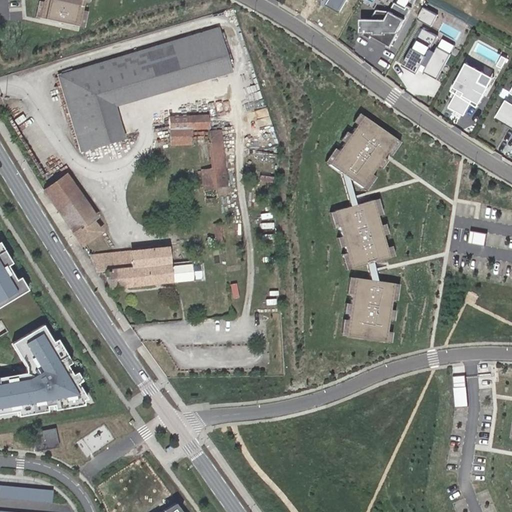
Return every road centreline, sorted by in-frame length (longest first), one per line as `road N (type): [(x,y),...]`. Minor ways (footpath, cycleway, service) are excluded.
road 1 (residential): [(511,354),(433,359),(297,405),(177,427)]
road 2 (tertiary): [(0,158),(177,427)]
road 3 (residential): [(511,174),(253,0)]
